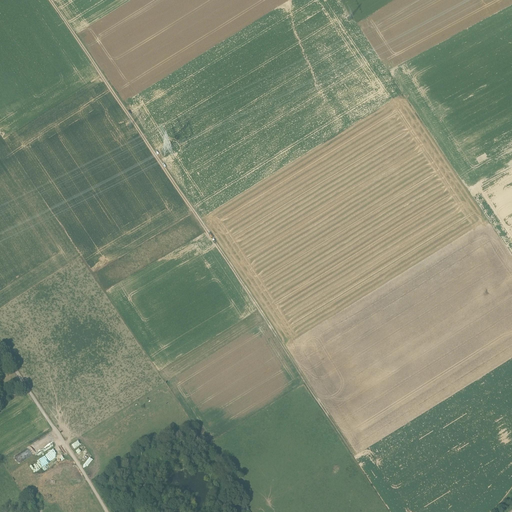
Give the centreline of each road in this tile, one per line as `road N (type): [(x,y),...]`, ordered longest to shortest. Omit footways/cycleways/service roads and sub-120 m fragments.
road 1 (track): [(347,449),(49,0)]
road 2 (unclassified): [(108,511),(0,346)]
